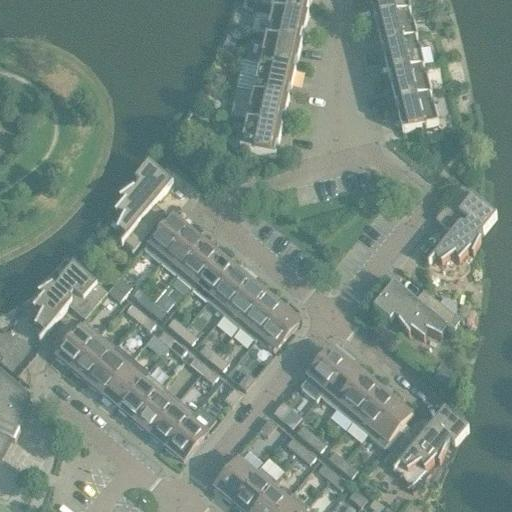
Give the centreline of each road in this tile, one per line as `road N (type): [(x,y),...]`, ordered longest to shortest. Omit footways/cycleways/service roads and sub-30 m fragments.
road 1 (residential): [(184,506),(337,321)]
road 2 (residential): [(343,166),(341,0)]
road 3 (residential): [(337,321),(218,219)]
road 4 (residential): [(337,321),(428,200)]
road 5 (residential): [(218,219),(238,194),(343,166)]
